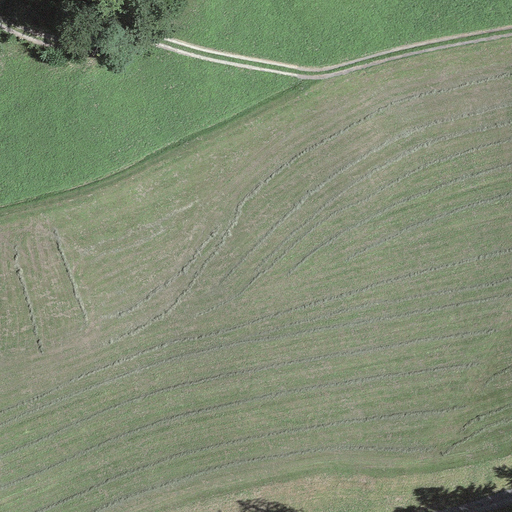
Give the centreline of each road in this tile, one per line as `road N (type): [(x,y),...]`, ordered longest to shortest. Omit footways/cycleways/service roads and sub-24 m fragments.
road 1 (track): [(0,21),(52,40),(119,34),(311,74),(511,32)]
road 2 (track): [(0,210),(132,170),(277,100),(311,74)]
